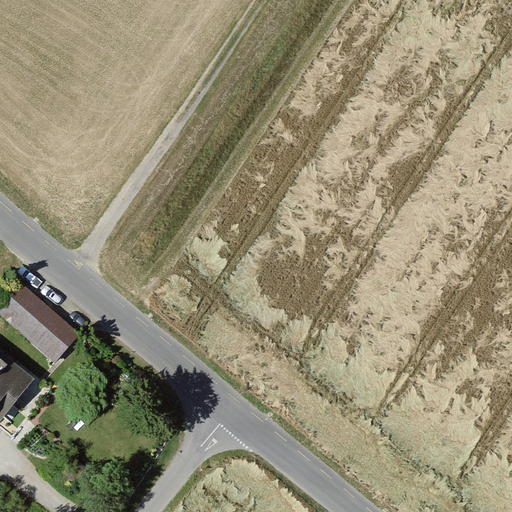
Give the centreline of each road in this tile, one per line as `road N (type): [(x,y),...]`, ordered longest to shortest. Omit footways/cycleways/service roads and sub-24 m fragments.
road 1 (track): [(74,276),(261,0)]
road 2 (tertiary): [(233,409),(0,210)]
road 3 (tertiary): [(357,511),(233,409)]
road 4 (unclassified): [(148,511),(233,409)]
